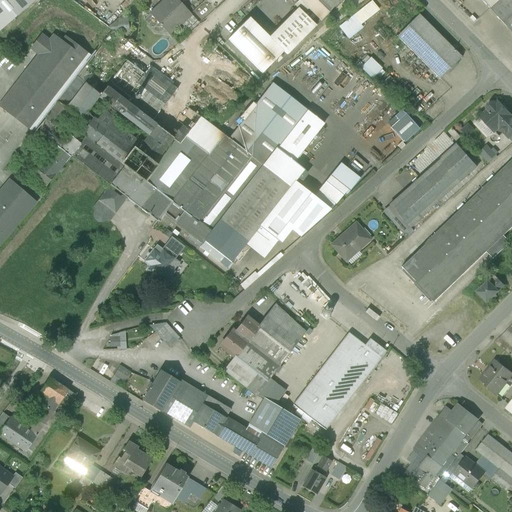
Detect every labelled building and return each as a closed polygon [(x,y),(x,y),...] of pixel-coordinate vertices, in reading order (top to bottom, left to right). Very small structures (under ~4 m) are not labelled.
[(0,0),(0,32),(35,3),(31,0),(0,0)] [(166,0),(151,14),(169,34),(190,15),(175,0),(166,0)] [(298,0),(299,1),(308,9),(320,21),(341,0),(298,0)] [(371,0),(338,26),(348,39),(362,28),(360,24),(379,10),(371,0)] [(511,0),(482,0),(511,32),(511,0)] [(308,9),(299,1),(294,6),(298,9),(303,14),(308,9)] [(298,9),(269,38),(283,52),(287,55),(315,26),(303,14),(298,9)] [(461,58),(418,15),(397,37),(440,80),(461,58)] [(269,38),(249,18),(228,40),(262,74),(283,52),(269,38)] [(110,30),(128,29),(127,19),(109,20),(110,30)] [(337,48),(344,39),(335,31),(327,39),(337,48)] [(49,41),(41,35),(33,45),(41,52),(0,104),(0,108),(32,133),(91,57),(66,37),(62,42),(54,35),(49,41)] [(144,75),(104,44),(103,43),(102,44),(102,45),(57,102),(69,112),(80,121),(86,114),(92,119),(81,133),(86,137),(121,164),(121,165),(124,167),(111,185),(110,186),(111,186),(126,198),(141,179),(144,182),(156,167),(156,166),(153,164),(172,139),(175,141),(179,144),(200,118),(172,96),(177,90),(176,89),(150,69),(149,68),(148,69),(144,75)] [(359,68),(371,79),(375,74),(379,77),(384,71),(369,57),(359,68)] [(273,84),(256,105),(253,103),(239,118),(243,121),(229,140),(251,157),(263,166),(264,166),(277,149),(307,111),(273,84)] [(69,112),(57,102),(54,107),(66,116),(69,112)] [(498,102),(496,104),(495,103),(492,103),(488,107),(488,110),(488,111),(481,117),(494,132),(499,127),(511,116),(507,111),(508,110),(501,103),(500,104),(498,102)] [(307,111),(277,149),(293,162),(294,162),(324,124),(307,111)] [(406,115),(401,111),(394,117),(398,121),(391,128),(404,143),(419,129),(406,115)] [(49,113),(31,136),(52,152),(66,135),(57,128),(61,123),(49,113)] [(511,117),(511,116),(499,127),(509,138),(511,135),(511,117)] [(156,166),(156,167),(144,182),(141,179),(126,198),(127,199),(157,222),(163,214),(172,202),(224,136),(200,118),(179,144),(175,141),(156,166)] [(66,135),(52,152),(52,153),(43,165),(42,164),(41,164),(38,162),(29,174),(46,187),(65,163),(71,156),(80,144),(67,133),(66,135)] [(224,136),(172,202),(185,211),(199,223),(200,222),(251,157),(229,140),(224,136)] [(121,164),(86,137),(80,144),(71,156),(110,186),(111,185),(124,167),(121,165),(121,164)] [(488,144),(478,153),(488,163),(498,154),(488,144)] [(457,145),(419,179),(439,201),(477,168),(457,145)] [(293,162),(277,149),(264,166),(290,187),(294,183),(304,170),(294,162),(293,162)] [(251,157),(200,222),(211,231),(263,166),(251,157)] [(511,161),(401,268),(403,270),(433,301),(435,303),(511,228),(511,161)] [(341,165),(313,199),(329,211),(335,205),(345,193),(347,195),(360,179),(341,165)] [(211,231),(203,241),(231,263),(234,259),(246,244),(259,227),(290,187),(264,166),(263,166),(211,231)] [(419,179),(389,206),(409,228),(439,201),(419,179)] [(36,202),(9,180),(0,190),(0,230),(7,237),(36,202)] [(290,187),(259,227),(277,241),(281,243),(292,229),(301,236),(329,211),(313,199),(294,183),(290,187)] [(126,198),(111,186),(110,186),(99,200),(116,213),(127,199),(126,198)] [(116,213),(99,200),(93,208),(96,211),(94,214),(94,218),(96,221),(100,222),(104,222),(106,219),(110,221),(116,213)] [(185,211),(172,202),(163,214),(175,223),(185,211)] [(409,228),(389,206),(382,212),(402,234),(403,234),(403,233),(409,228)] [(199,223),(185,211),(175,223),(190,235),(199,223)] [(199,223),(190,235),(192,236),(202,244),(204,242),(203,241),(211,231),(200,222),(199,223)] [(356,224),(332,246),(345,261),(370,239),(356,224)] [(259,227),(246,244),(249,247),(264,259),(277,241),(259,227)] [(409,228),(403,233),(403,234),(406,238),(413,232),(409,228)] [(202,244),(192,236),(189,239),(199,247),(202,244)] [(231,263),(203,241),(204,242),(202,244),(199,247),(227,268),(231,263)] [(246,244),(234,259),(237,261),(249,247),(246,244)] [(159,254),(153,249),(144,262),(150,267),(146,271),(165,285),(175,272),(173,271),(179,263),(162,250),(159,254)] [(254,272),(240,285),(244,290),(281,258),(278,255),(256,275),(254,272)] [(505,286),(498,279),(492,285),(499,292),(505,286)] [(488,281),(477,292),(487,303),(499,292),(492,285),(488,281)] [(305,333),(276,306),(259,327),(235,358),(225,372),(256,396),(305,333)] [(247,318),(235,333),(233,331),(220,346),(235,358),(259,327),(247,318)] [(180,339),(165,323),(150,326),(170,348),(180,339)] [(125,332),(108,333),(109,349),(126,348),(125,332)] [(349,333),(293,405),(316,423),(315,425),(317,426),(318,425),(325,430),(366,378),(367,378),(368,377),(367,376),(386,352),(370,340),(365,346),(349,333)] [(502,369),(494,363),(480,380),(488,386),(488,390),(494,394),(500,386),(502,386),(511,374),(505,368),(502,369)] [(113,375),(124,381),(130,371),(119,365),(113,375)] [(160,372),(144,400),(159,409),(175,381),(160,372)] [(76,395),(50,378),(40,393),(45,396),(40,403),(58,415),(61,417),(76,395)] [(206,400),(175,381),(159,409),(190,428),(193,422),(203,405),(206,400)] [(230,410),(208,396),(206,400),(203,405),(225,418),(230,410)] [(299,420),(264,398),(245,430),(259,438),(262,433),(283,446),(299,420)] [(36,436),(26,451),(24,450),(21,454),(28,459),(29,458),(58,415),(40,403),(31,416),(34,419),(44,425),(36,436)] [(380,403),(374,413),(390,423),(396,413),(380,403)] [(440,414),(414,449),(414,452),(418,455),(405,473),(415,481),(426,489),(443,467),(442,467),(452,454),(463,440),(478,420),(458,404),(452,412),(449,409),(443,417),(440,414)] [(225,418),(203,405),(193,422),(215,435),(249,456),(259,438),(245,430),(225,418)] [(2,413),(0,416),(0,433),(10,418),(2,413)] [(25,426),(18,422),(17,423),(10,418),(0,433),(0,434),(7,439),(24,450),(26,451),(36,436),(27,430),(28,428),(24,426),(25,426)] [(44,425),(34,419),(28,428),(27,430),(36,436),(44,425)] [(283,446),(262,433),(259,438),(249,456),(271,468),(283,446)] [(511,453),(488,435),(476,451),(483,457),(499,469),(511,453)] [(85,443),(78,438),(66,456),(87,470),(88,470),(91,465),(99,452),(91,447),(91,448),(85,444),(85,443)] [(463,440),(452,454),(457,459),(469,444),(463,440)] [(137,448),(130,443),(120,459),(118,458),(113,466),(126,473),(130,466),(134,468),(131,472),(140,478),(151,459),(136,450),(137,448)] [(312,448),(305,460),(312,464),(319,452),(312,448)] [(499,469),(492,479),(508,492),(511,486),(511,453),(499,469)] [(323,457),(314,472),(323,477),(331,462),(323,457)] [(499,469),(483,457),(476,466),(485,473),(484,474),(492,479),(499,469)] [(456,470),(454,473),(473,488),(484,474),(485,473),(476,466),(466,458),(456,470)] [(346,468),(337,463),(330,475),(339,480),(346,468)] [(178,472),(165,464),(149,491),(156,495),(171,504),(175,499),(176,496),(186,480),(187,478),(183,476),(185,474),(179,470),(178,472)] [(91,465),(88,470),(87,470),(83,476),(92,482),(100,471),(91,465)] [(451,466),(440,480),(445,484),(454,473),(456,470),(451,466)] [(2,470),(0,472),(0,494),(8,484),(13,478),(12,477),(2,470)] [(112,479),(100,471),(92,482),(104,490),(112,479)] [(314,472),(312,471),(302,487),(316,495),(325,478),(323,477),(314,472)] [(15,473),(12,477),(13,478),(8,484),(15,489),(22,478),(15,473)] [(415,481),(405,473),(401,478),(411,486),(415,481)] [(186,480),(176,496),(185,501),(190,494),(196,483),(187,478),(186,480)] [(205,489),(196,483),(190,494),(199,499),(205,489)] [(437,485),(428,496),(438,504),(447,493),(437,485)] [(149,491),(143,487),(133,502),(147,510),(156,495),(149,491)] [(210,500),(201,511),(202,511),(210,511),(216,505),(210,500)] [(238,511),(240,510),(224,501),(216,511),(238,511)]
